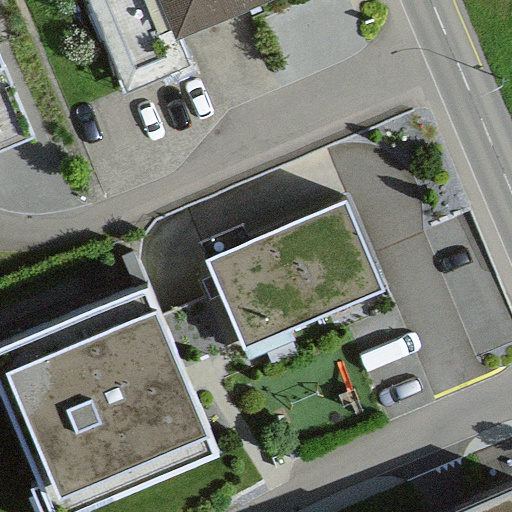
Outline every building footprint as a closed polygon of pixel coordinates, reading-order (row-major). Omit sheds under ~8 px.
[(168,0),(183,32),(233,9),(254,0),(168,0)] [(0,111),(0,135),(8,132),(0,111)] [(346,210),(206,262),(244,364),(384,312),(346,210)] [(142,285),(0,339),(0,383),(50,511),(206,450),(142,285)] [(511,511),(511,484),(511,483),(440,511),(511,511)]
